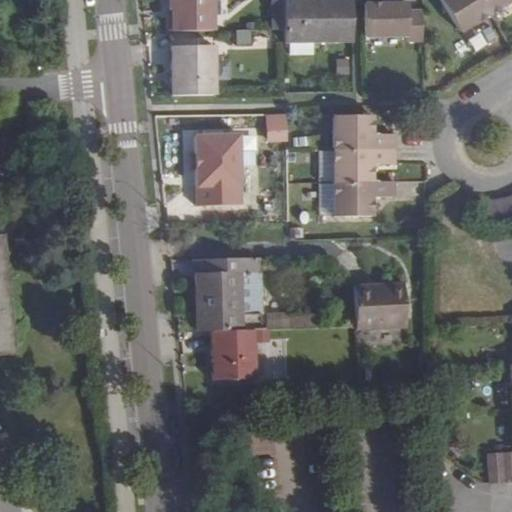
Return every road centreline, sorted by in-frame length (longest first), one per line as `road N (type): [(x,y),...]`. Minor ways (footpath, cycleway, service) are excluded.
road 1 (tertiary): [(161,511),(118,80)]
road 2 (residential): [(511,171),(494,182),(454,172),(445,141),(452,122),(477,104)]
